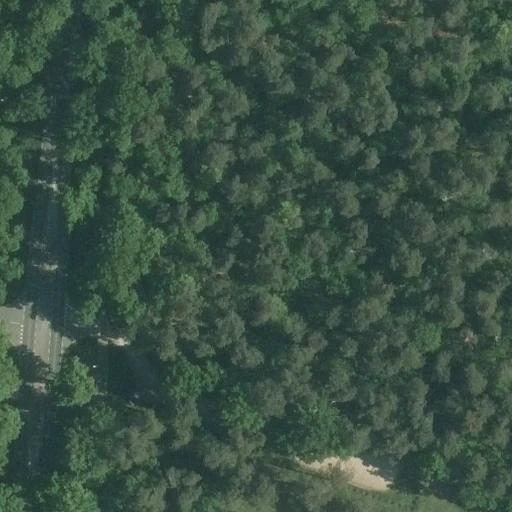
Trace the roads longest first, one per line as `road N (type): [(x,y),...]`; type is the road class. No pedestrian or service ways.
road 1 (unclassified): [(388,465),(179,399),(149,377),(119,335),(44,322)]
road 2 (secondary): [(44,322),(68,0)]
road 3 (secondary): [(30,511),(44,322)]
